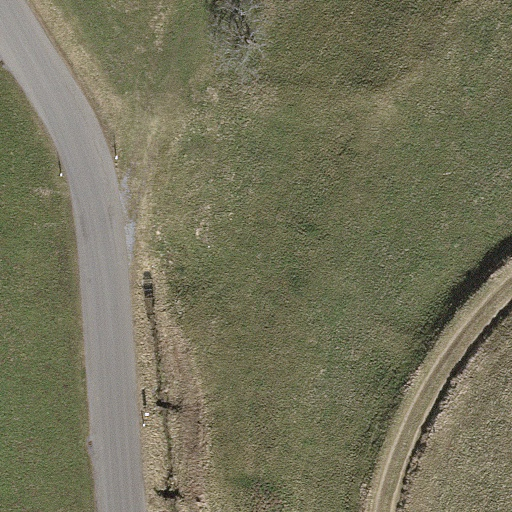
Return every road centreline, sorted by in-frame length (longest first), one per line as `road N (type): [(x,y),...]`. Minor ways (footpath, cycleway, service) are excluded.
road 1 (unclassified): [(0,4),(74,131),(99,227),(121,511)]
road 2 (track): [(386,511),(399,455),(441,373),(511,290)]
